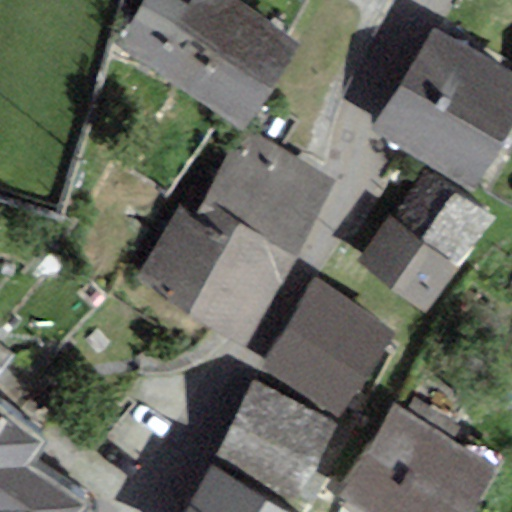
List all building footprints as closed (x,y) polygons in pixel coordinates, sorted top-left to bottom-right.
[(168,0),(166,0),(135,51),(257,125),(301,53),(213,0),(195,0),(188,12),(168,0)] [(511,66),(429,20),(372,123),(470,177),(511,101),(511,66)] [(177,200),(138,270),(243,327),(328,172),(240,124),(193,209),(177,200)] [(495,212),(421,165),(359,261),(433,308),(495,212)] [(315,278),(264,364),(337,407),(388,322),(315,278)] [(334,418),(258,375),(220,443),(296,486),(334,418)] [(50,422),(0,392),(0,511),(78,511),(93,487),(33,451),(50,422)] [(458,511),(489,453),(391,403),(346,490),(388,511),(458,511)] [(308,511),(212,459),(182,511),(308,511)]
